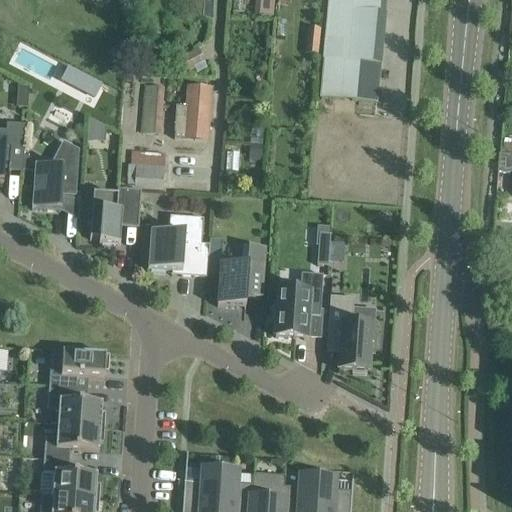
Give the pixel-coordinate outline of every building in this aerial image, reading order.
[(210,0),(195,0),(194,19),(209,20),(210,6),(210,0)] [(273,17),(274,0),(254,0),(254,16),(273,17)] [(329,0),(321,98),(356,102),(376,103),(384,14),(353,11),(353,0),(329,0)] [(317,55),(320,29),(306,27),(303,53),(317,55)] [(186,57),(175,63),(183,77),(195,70),(197,74),(207,68),(197,49),(185,55),(186,57)] [(94,98),(101,86),(90,80),(83,93),(94,98)] [(144,86),(140,134),(160,135),(163,87),(144,86)] [(212,89),(192,88),(187,87),(185,107),(176,107),(174,133),(174,140),(208,142),(212,89)] [(0,183),(3,184),(4,167),(9,167),(9,172),(22,173),(25,126),(6,125),(5,132),(0,131),(0,183)] [(34,167),(31,210),(60,213),(61,200),(75,201),(79,151),(63,143),(49,168),(34,167)] [(249,144),(249,160),(261,161),(262,145),(249,144)] [(165,156),(130,153),(130,165),(127,165),(126,185),(162,188),(165,156)] [(511,156),(500,156),(499,173),(511,174),(511,156)] [(87,211),(86,226),(90,226),(89,241),(99,241),(99,245),(119,247),(120,224),(137,225),(137,229),(139,229),(141,192),(118,190),(117,198),(92,196),(91,211),(87,211)] [(150,233),(147,271),(171,273),(171,276),(207,279),(209,246),(201,246),(203,220),(176,218),(175,228),(168,228),(168,234),(150,233)] [(319,235),(317,267),(328,267),(328,263),(330,244),(330,236),(319,235)] [(330,244),(328,263),(342,264),(344,245),(330,244)] [(238,302),(246,302),(247,290),(263,291),(266,249),(248,248),(247,268),(220,266),(217,308),(237,309),(238,302)] [(275,338),(306,341),(308,319),(320,320),(323,277),(301,275),(300,293),(278,292),(277,309),(274,309),(273,317),(277,317),(275,338)] [(330,298),(327,339),(341,340),(338,372),(368,374),(369,357),(372,357),(374,326),(352,325),(354,299),(330,298)] [(51,353),(48,389),(74,391),(75,379),(103,381),(104,372),(108,373),(109,357),(51,353)] [(56,427),(104,431),(105,415),(101,414),(102,405),(73,403),(74,391),(48,389),(47,411),(57,412),(56,427)] [(45,439),(43,461),(69,463),(70,451),(98,453),(99,444),(103,444),(104,431),(56,427),(56,439),(45,439)] [(69,463),(43,461),(42,473),(53,474),(52,497),(99,501),(100,486),(96,486),(97,476),(68,474),(69,463)] [(217,511),(220,473),(204,472),(203,483),(184,482),(182,511),(217,511)] [(236,474),(220,473),(217,511),(251,511),(254,487),(235,485),(236,474)] [(254,476),(254,487),(251,511),(280,511),(282,488),(283,478),(254,476)] [(315,511),(318,480),(302,479),(301,490),(282,488),(280,511),(315,511)] [(333,481),(318,480),(315,511),(350,511),(352,493),(333,492),(333,481)] [(97,511),(99,501),(52,497),(41,497),(39,511),(97,511)]
